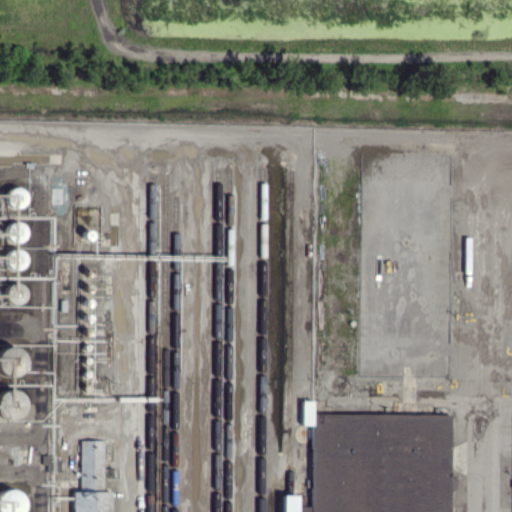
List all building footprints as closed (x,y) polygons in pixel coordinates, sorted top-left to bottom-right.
[(4,202),(12,202),(12,207),(24,207),(24,188),(4,188),(4,202)] [(395,414),(312,413),(312,400),(302,404),(302,424),(309,424),(314,435),(314,477),(327,478),(327,484),(334,484),(328,470),(346,470),(349,469),(349,462),(327,462),(327,446),(326,444),(326,436),(335,436),(357,428),(361,428),(369,428),(382,422),(384,426),(395,422),(395,414)] [(80,490),(73,490),(72,511),(110,511),(111,490),(103,490),(104,440),(81,439),(80,490)] [(21,511),(23,490),(0,489),(0,511),(21,511)] [(296,511),(297,495),(282,495),(281,511),(296,511)]
